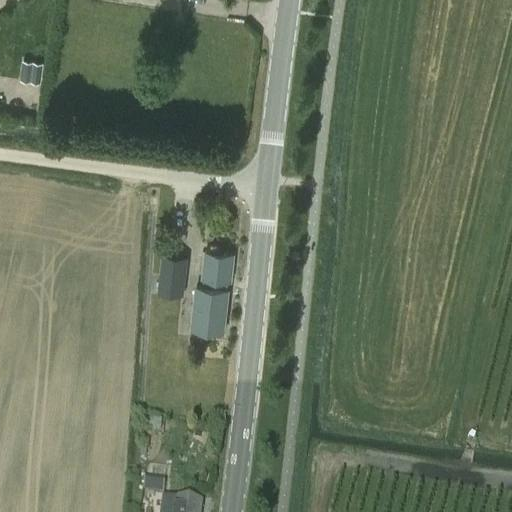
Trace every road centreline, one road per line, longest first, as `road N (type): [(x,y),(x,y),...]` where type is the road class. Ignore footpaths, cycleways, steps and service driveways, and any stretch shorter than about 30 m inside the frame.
road 1 (secondary): [(225,511),(265,185)]
road 2 (unclassified): [(265,185),(0,149)]
road 3 (secondary): [(265,185),(292,0)]
